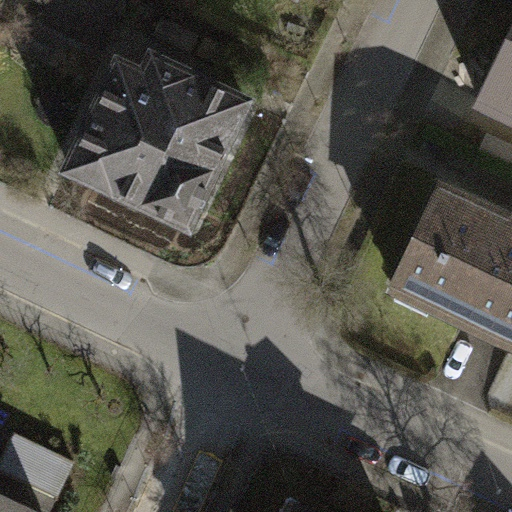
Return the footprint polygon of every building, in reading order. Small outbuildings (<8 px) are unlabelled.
[(124,0),(27,0),(26,2),(105,40),(124,0)] [(511,34),(480,103),(511,117),(511,34)] [(71,166),(192,223),(252,98),(156,53),(147,72),(122,60),(71,166)] [(510,219),(440,186),(394,282),(511,338),(511,214),(511,215),(510,219)] [(15,434),(0,466),(0,469),(59,497),(75,462),(15,434)] [(0,511),(52,511),(57,503),(0,477),(0,511)]
